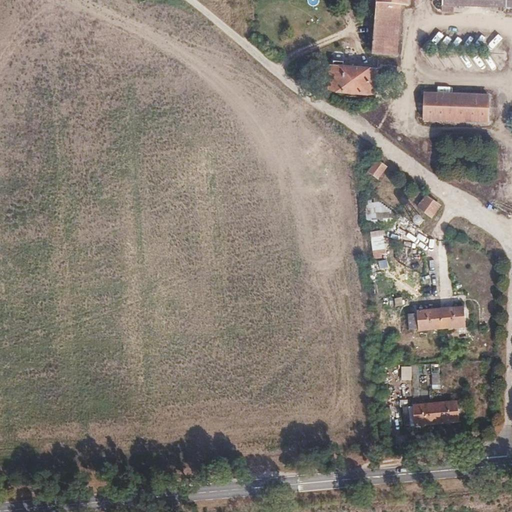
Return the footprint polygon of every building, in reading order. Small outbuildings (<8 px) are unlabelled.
[(376,0),(372,53),(396,55),(400,5),(408,5),(408,0),(376,0)] [(511,0),(442,0),(442,12),(453,12),(454,6),(511,7),(511,0)] [(327,70),(331,70),(329,90),(342,92),(342,93),(362,94),(362,93),(376,94),(377,70),(343,67),(344,61),(334,60),(333,61),(328,63),(327,70)] [(489,96),(425,93),(424,120),(488,122),(489,96)] [(378,161),(369,174),(378,179),(387,167),(378,161)] [(495,183),(511,183),(511,164),(495,164),(495,183)] [(475,182),(473,189),(488,193),(490,186),(475,182)] [(426,197),(418,208),(432,217),(440,206),(426,197)] [(391,220),(392,203),(368,201),(367,219),(391,220)] [(373,257),(387,257),(386,230),(372,231),(373,257)] [(464,308),(418,312),(419,331),(466,327),(464,308)] [(432,364),(433,389),(442,388),(441,364),(432,364)] [(403,366),(403,380),(413,380),(413,366),(403,366)] [(457,403),(410,409),(412,426),(459,421),(457,403)]
